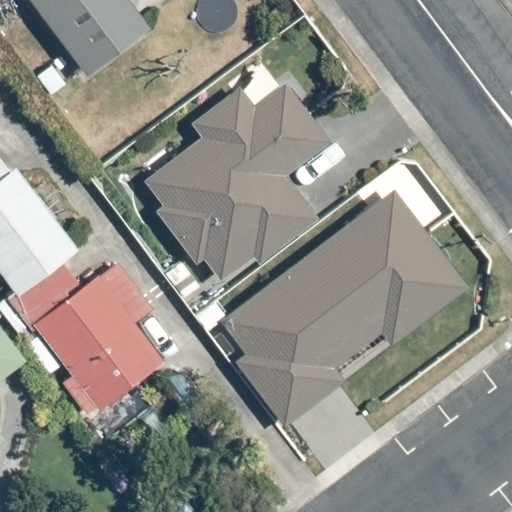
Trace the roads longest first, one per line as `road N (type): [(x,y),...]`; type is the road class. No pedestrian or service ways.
road 1 (residential): [(511,131),(411,0)]
road 2 (residential): [(511,435),(409,511)]
